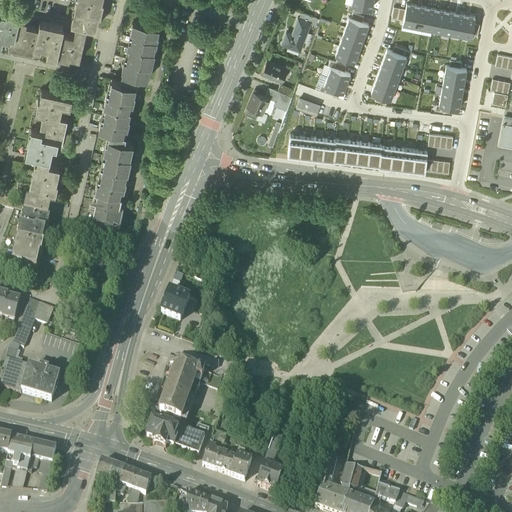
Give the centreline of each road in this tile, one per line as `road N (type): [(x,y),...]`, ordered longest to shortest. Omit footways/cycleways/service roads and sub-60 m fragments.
road 1 (residential): [(0,279),(48,298),(119,0)]
road 2 (secondary): [(171,222),(136,265),(93,398),(62,420),(19,425)]
road 3 (secondary): [(196,163),(456,201)]
road 4 (residential): [(386,0),(351,107),(471,122)]
road 5 (secondary): [(95,445),(282,511)]
road 6 (secondary): [(196,163),(262,0)]
road 7 (residential): [(471,122),(492,1)]
